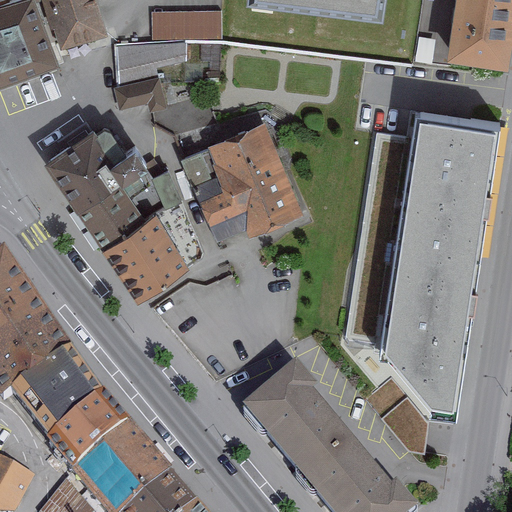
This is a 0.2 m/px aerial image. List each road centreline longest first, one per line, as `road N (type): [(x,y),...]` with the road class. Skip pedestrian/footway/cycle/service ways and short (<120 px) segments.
road 1 (secondary): [(256,511),(41,246),(0,183)]
road 2 (tertiary): [(511,249),(474,511)]
